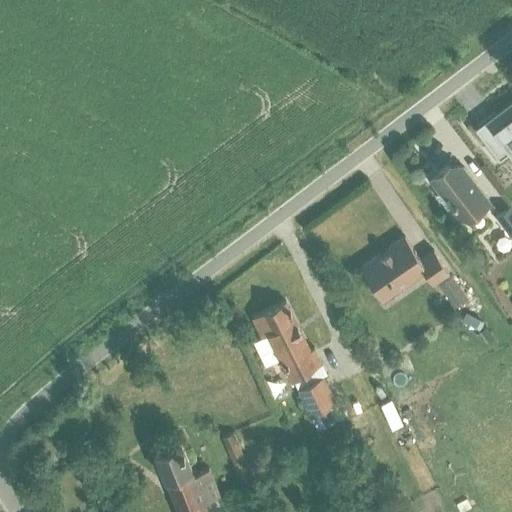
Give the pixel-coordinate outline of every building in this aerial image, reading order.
[(511,99),(475,127),(499,159),(510,151),(511,154),(511,99)] [(449,163),(429,178),(439,191),(435,194),(446,209),(450,207),(459,218),(470,219),(492,202),(464,166),(449,163)] [(511,205),(511,204),(495,216),(511,237),(511,205)] [(405,235),(361,266),(384,300),(424,271),(434,283),(450,272),(434,249),(420,256),(405,235)] [(452,274),(438,283),(455,306),(469,297),(452,274)] [(286,300),(253,316),(263,336),(258,338),(270,363),(282,358),(319,430),(344,417),(324,376),(329,374),(315,346),(310,348),(286,300)] [(448,319),(461,332),(469,324),(457,311),(448,319)] [(391,398),(381,403),(392,428),(403,423),(391,398)] [(234,431),(222,436),(242,481),(254,475),(234,431)] [(182,440),(154,451),(178,511),(209,511),(205,500),(221,494),(210,467),(194,473),(182,440)] [(251,486),(230,496),(237,511),(247,511),(261,505),(251,486)]
